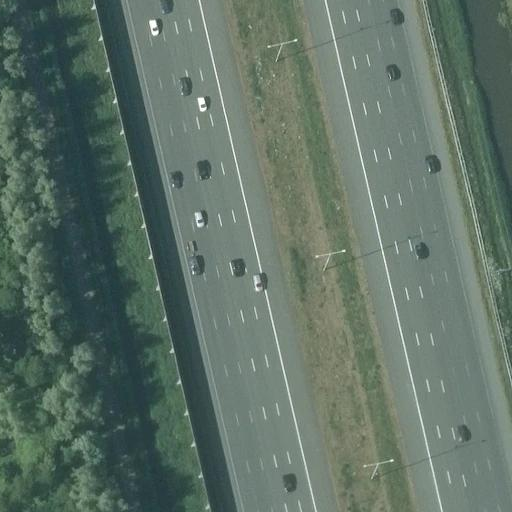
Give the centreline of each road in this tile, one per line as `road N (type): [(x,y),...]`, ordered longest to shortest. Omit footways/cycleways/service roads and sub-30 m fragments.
road 1 (motorway): [(164,0),(283,511)]
road 2 (motorway): [(481,511),(362,0)]
